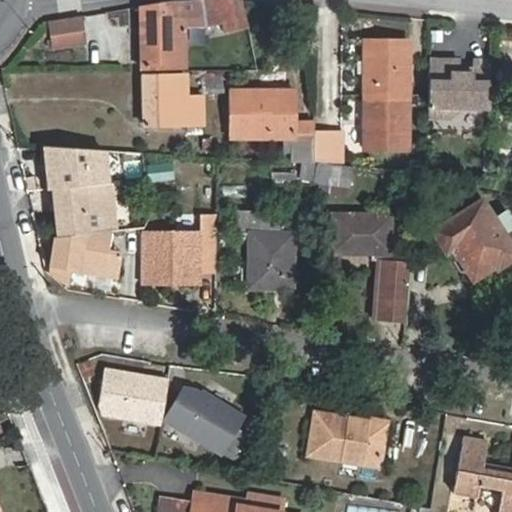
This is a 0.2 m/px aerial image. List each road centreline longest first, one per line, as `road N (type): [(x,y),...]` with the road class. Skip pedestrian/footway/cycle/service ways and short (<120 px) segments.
road 1 (residential): [(511,369),(396,343),(14,300)]
road 2 (residential): [(92,511),(14,300)]
